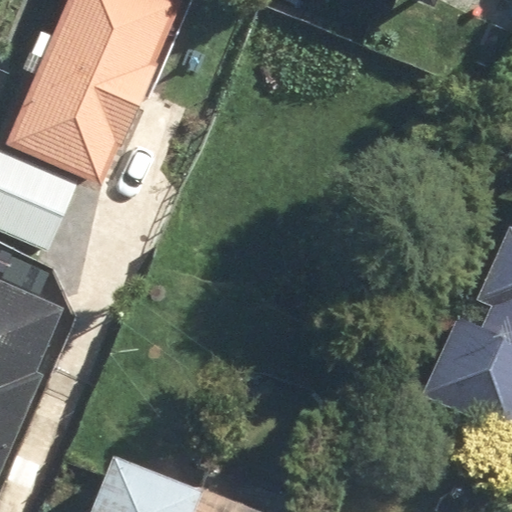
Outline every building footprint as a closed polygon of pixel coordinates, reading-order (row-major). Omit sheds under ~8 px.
[(106,185),(190,0),(67,0),(4,138),(86,176),(106,185)] [(0,227),(52,251),(86,176),(4,138),(0,136),(0,227)] [(476,294),(491,301),(481,322),(466,315),(427,399),(510,438),(511,434),(511,221),(510,221),(476,294)] [(0,487),(67,306),(0,280),(0,487)] [(199,511),(195,510),(206,481),(117,448),(93,511),(199,511)]
